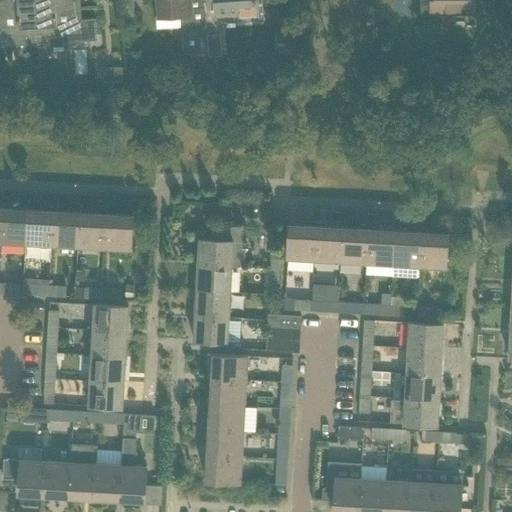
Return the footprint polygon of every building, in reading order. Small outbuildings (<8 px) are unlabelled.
[(0,0),(0,45),(39,43),(35,0),(0,0)] [(81,19),(80,5),(79,0),(35,0),(39,43),(96,39),(95,19),(81,19)] [(132,0),(129,0),(122,0),(123,19),(134,19),(132,0)] [(191,8),(190,0),(158,0),(160,17),(180,15),(182,38),(185,38),(186,46),(193,52),(207,51),(205,32),(204,7),(191,8)] [(203,2),(204,7),(205,32),(220,31),(219,14),(240,12),(241,20),(257,19),(255,0),(215,0),(216,1),(203,2)] [(422,0),(423,0),(423,4),(423,8),(432,8),(433,12),(473,12),(477,12),(477,0),(422,0)] [(220,34),(207,35),(208,46),(221,45),(220,34)] [(123,82),(122,69),(111,69),(111,83),(123,82)] [(0,241),(25,243),(27,209),(10,208),(10,205),(1,204),(0,215),(0,241)] [(51,245),(53,207),(44,207),(44,210),(27,209),(25,243),(51,245)] [(77,246),(80,212),(63,211),(63,208),(53,207),(51,245),(77,246)] [(104,248),(106,210),(97,210),(96,213),(80,212),(77,246),(104,248)] [(116,211),(106,210),(104,248),(131,249),(133,214),(115,213),(116,211)] [(314,260),(316,222),(306,221),(306,224),(289,223),(287,258),(314,260)] [(340,261),(342,227),(325,226),(325,223),(316,222),(314,260),(340,261)] [(231,266),(233,242),(242,243),(243,227),(212,225),(211,239),(199,238),(197,264),(231,266)] [(366,263),(368,225),(359,225),(359,228),(342,227),(340,261),(366,263)] [(393,264),(395,230),(378,229),(378,226),(368,225),(366,263),(393,264)] [(419,266),(421,228),(412,228),(411,231),(395,230),(393,264),(419,266)] [(431,229),(421,228),(419,266),(446,267),(448,232),(430,231),(431,229)] [(281,252),(280,252),(271,252),(270,269),(280,269),(281,252)] [(230,291),(231,266),(197,264),(196,289),(230,291)] [(279,286),(280,269),(270,269),(269,286),(279,286)] [(0,292),(13,293),(13,283),(0,282),(0,292)] [(48,295),(49,285),(32,284),(31,294),(48,295)] [(65,296),(66,286),(49,285),(48,295),(65,296)] [(101,298),(102,288),(85,287),(84,297),(101,298)] [(119,290),(105,289),(102,288),(101,298),(118,300),(119,290)] [(229,316),(230,291),(196,289),(195,315),(229,316)] [(284,302),(283,309),(294,309),(301,310),(311,310),(312,300),(295,299),(284,299),(284,302)] [(328,311),(329,301),(312,300),(311,310),(328,311)] [(364,313),(364,303),(347,302),(347,312),(364,313)] [(381,314),(381,304),(364,303),(364,313),(381,314)] [(126,332),(128,306),(94,304),(93,330),(126,332)] [(416,316),(417,306),(400,305),(399,315),(416,316)] [(434,307),(417,306),(416,316),(433,317),(434,307)] [(58,328),(59,311),(49,310),(48,327),(58,328)] [(276,333),(277,327),(277,314),(268,314),(267,332),(276,333)] [(300,328),(301,316),(277,314),(277,327),(300,328)] [(227,342),(229,316),(195,315),(193,340),(227,342)] [(441,350),(443,324),(409,322),(407,348),(441,350)] [(57,345),(58,328),(48,327),(47,344),(57,345)] [(300,340),(300,328),(277,327),(276,333),(276,339),(300,340)] [(372,346),(373,329),(363,328),(362,345),(372,346)] [(125,357),(126,332),(93,330),(91,355),(125,357)] [(275,351),(276,339),(276,333),(267,332),(266,350),(275,351)] [(299,352),(300,340),(276,339),(275,351),(299,352)] [(371,362),(372,346),(362,345),(362,362),(371,362)] [(440,375),(441,350),(407,348),(406,373),(440,375)] [(246,381),(248,356),(248,355),(212,353),(211,379),(246,381)] [(123,382),(125,357),(91,355),(90,380),(123,382)] [(55,378),(56,361),(46,360),(45,377),(55,378)] [(291,383),(292,366),(282,365),(281,382),(291,383)] [(439,400),(440,375),(406,373),(405,398),(439,400)] [(54,395),(55,378),(45,377),(44,394),(54,395)] [(370,396),(371,379),(361,378),(360,395),(370,396)] [(245,406),(246,381),(211,379),(210,404),(245,406)] [(122,408),(123,382),(90,380),(88,406),(122,408)] [(290,400),(291,383),(281,382),(280,399),(290,400)] [(369,413),(370,396),(360,395),(359,412),(369,413)] [(437,426),(439,400),(405,398),(403,424),(437,426)] [(243,431),(245,406),(210,404),(208,429),(243,431)] [(47,422),(48,409),(22,408),(22,420),(47,422)] [(73,421),(73,411),(56,410),(56,420),(73,421)] [(98,422),(99,412),(90,412),(73,411),(73,421),(98,422)] [(123,424),(124,414),(107,413),(99,412),(98,422),(123,424)] [(140,432),(140,425),(141,415),(124,414),(123,424),(122,438),(121,464),(119,499),(145,500),(146,466),(132,465),(133,456),(135,456),(136,432),(140,432)] [(288,434),(289,417),(280,416),(279,433),(288,434)] [(363,440),(363,427),(338,426),(337,438),(363,440)] [(388,439),(389,429),(372,428),(371,438),(388,439)] [(242,457),(243,431),(208,429),(207,455),(242,457)] [(406,430),(389,429),(388,439),(405,440),(406,430)] [(438,442),(439,432),(422,431),(421,441),(438,442)] [(455,443),(456,433),(439,432),(438,442),(455,443)] [(288,451),(288,434),(279,433),(278,450),(288,451)] [(482,436),(462,435),(462,443),(481,444),(482,436)] [(71,461),(69,496),(94,498),(96,463),(96,446),(71,445),(71,461)] [(240,482),(241,462),(242,457),(207,455),(205,480),(240,482)] [(43,495),(45,460),(4,457),(2,478),(18,479),(18,493),(43,495)] [(69,496),(71,461),(45,460),(43,495),(69,496)] [(119,499),(121,464),(96,463),(94,498),(119,499)] [(286,485),(287,468),(277,468),(276,485),(286,485)] [(344,511),(358,511),(360,478),(335,476),(333,511),(344,511)] [(383,511),(386,479),(360,478),(358,511),(383,511)] [(408,511),(411,481),(386,479),(383,511),(408,511)] [(434,511),(436,482),(411,481),(408,511),(434,511)] [(459,511),(462,483),(436,482),(434,511),(459,511)]
